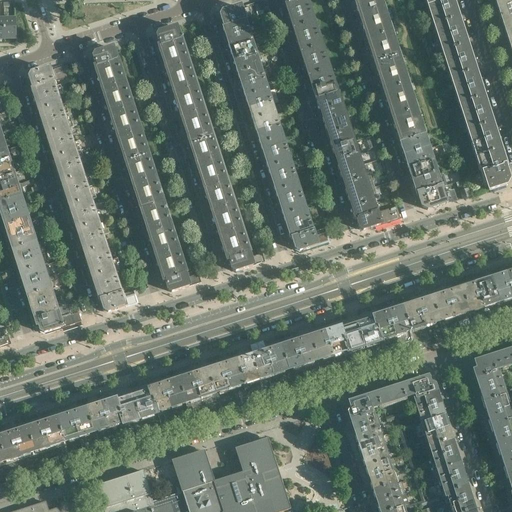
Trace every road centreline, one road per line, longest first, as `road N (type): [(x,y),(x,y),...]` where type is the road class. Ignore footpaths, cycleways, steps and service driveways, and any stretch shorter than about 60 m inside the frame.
road 1 (secondary): [(511,218),(0,386)]
road 2 (secondary): [(0,413),(511,247)]
road 3 (residential): [(0,500),(321,399)]
road 4 (residential): [(137,22),(224,287)]
road 5 (residential): [(287,266),(201,2)]
road 6 (residential): [(160,307),(71,44)]
road 7 (residential): [(8,64),(93,328)]
road 8 (residential): [(270,0),(350,245)]
road 9 (residential): [(410,226),(336,0)]
road 10 (residential): [(444,360),(491,511)]
road 11 (residential): [(511,133),(469,0)]
road 12 (residential): [(321,399),(444,360)]
